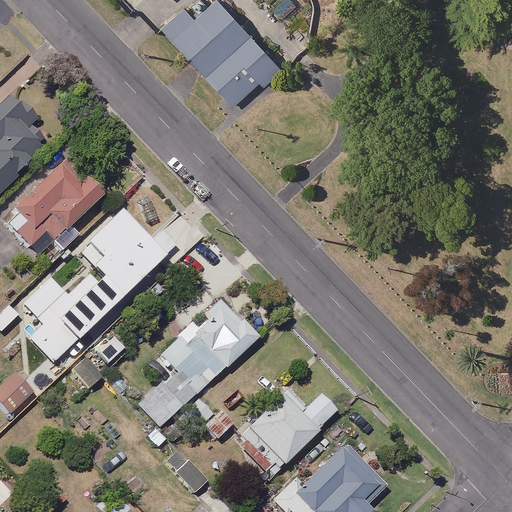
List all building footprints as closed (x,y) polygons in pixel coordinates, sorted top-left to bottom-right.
[(273,70),(211,0),(190,0),(149,36),(219,116),(273,70)] [(423,3),(420,0),(419,0),(411,8),(414,11),(415,9),(423,3)] [(33,119),(8,96),(0,104),(0,188),(40,145),(24,130),(33,119)] [(72,185),(54,168),(0,223),(0,224),(26,250),(42,234),(52,244),(98,197),(79,179),(72,185)] [(96,264),(33,323),(62,353),(157,263),(112,216),(80,247),(96,264)] [(159,427),(252,342),(217,303),(203,316),(207,321),(190,336),(186,332),(157,358),(171,373),(135,406),(157,429),(159,427)] [(109,333),(90,354),(106,368),(124,347),(109,333)] [(146,344),(128,343),(127,360),(145,361),(146,344)] [(84,362),(70,374),(85,391),(99,378),(84,362)] [(18,386),(0,403),(0,407),(12,420),(32,400),(18,386)] [(307,407),(288,387),(238,435),(274,472),(333,415),(316,398),(307,407)] [(197,430),(211,417),(195,400),(175,419),(190,436),(197,430)] [(211,417),(197,430),(211,446),(236,423),(221,407),(211,417)] [(151,428),(140,440),(154,454),(166,443),(151,428)] [(381,489),(338,447),(297,489),(290,482),(271,501),(282,511),(363,511),(361,509),(381,489)] [(201,482),(186,466),(175,476),(189,492),(201,482)] [(52,511),(64,500),(53,490),(41,502),(51,511),(52,511)] [(129,511),(117,500),(106,511),(100,506),(93,511),(129,511)]
